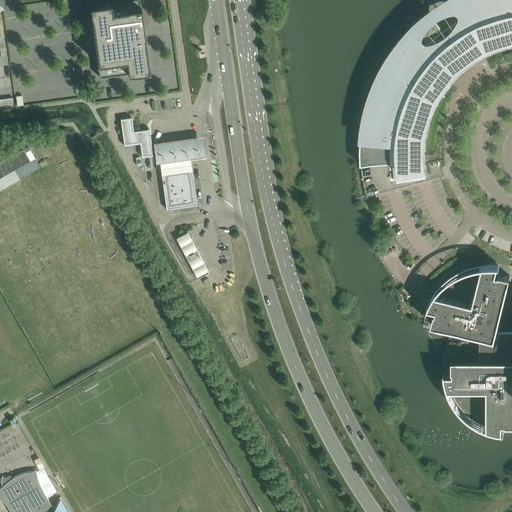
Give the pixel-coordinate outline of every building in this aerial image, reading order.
[(141,0),(95,0),(91,1),(99,58),(127,54),(129,69),(151,66),(141,0)] [(511,0),(428,0),(429,10),(427,12),(419,19),(418,20),(417,19),(410,25),(411,26),(410,28),(401,37),(394,47),(387,57),(380,68),(381,68),(380,69),(379,69),(375,77),(376,77),(375,79),(370,91),(370,92),(369,92),(366,100),(367,101),(366,103),(367,103),(363,115),(364,115),(361,127),(361,129),(360,129),(359,137),(360,137),(360,139),(359,152),(360,152),(360,165),(361,177),(364,189),(366,197),(428,181),(426,171),(423,171),(421,160),(421,149),(422,138),(424,127),(426,117),(430,107),(435,97),(440,87),(447,79),(454,70),(461,64),(471,56),(480,50),(489,45),(500,41),(510,38),(511,37),(511,0)] [(141,155),(141,157),(143,156),(143,155),(151,154),(151,155),(153,155),(152,153),(152,154),(149,130),(149,129),(147,129),(133,131),(131,119),(131,118),(131,117),(130,117),(130,118),(122,119),(121,118),(120,118),(120,120),(121,120),(124,143),(123,143),(124,145),(125,145),(125,144),(139,142),(139,143),(140,143),(142,155),(141,155)] [(203,136),(153,143),(156,165),(206,158),(203,136)] [(0,177),(30,161),(30,160),(23,149),(0,161),(0,177)] [(196,203),(191,169),(191,168),(191,167),(189,167),(190,168),(162,172),(162,171),(160,171),(161,173),(161,172),(166,207),(166,209),(167,208),(195,204),(195,205),(196,204),(196,203)] [(174,241),(182,257),(195,250),(186,235),(174,241)] [(195,250),(182,257),(186,264),(198,258),(195,250)] [(186,264),(195,281),(207,274),(198,258),(186,264)] [(495,273),(497,265),(499,265),(499,264),(497,264),(491,264),(489,263),(486,264),(482,264),(481,267),(475,268),(470,269),(465,271),(461,273),(456,276),(452,278),(447,282),(444,285),(440,289),(437,293),(434,293),(432,296),(430,299),(429,302),(427,305),(426,308),(427,309),(428,307),(435,309),(435,312),(434,312),(431,323),(437,324),(480,335),(480,359),(457,359),(451,359),(451,370),(452,370),(452,388),(450,388),(452,394),(455,398),(458,403),(461,407),(464,411),(468,414),(472,418),(477,420),(481,423),(486,425),(487,425),(487,429),(490,430),(493,430),(497,431),(500,432),(503,432),(503,431),(502,431),(502,423),(505,423),(505,424),(511,423),(511,330),(496,330),(508,281),(509,275),(498,273),(498,274),(495,273)] [(55,511),(47,497),(44,492),(42,488),(40,483),(39,479),(37,475),(36,470),(32,471),(29,471),(25,472),(22,473),(19,474),(16,476),(13,477),(12,477),(1,476),(0,487),(0,498),(2,500),(4,503),(5,505),(8,509),(9,511),(55,511)]
